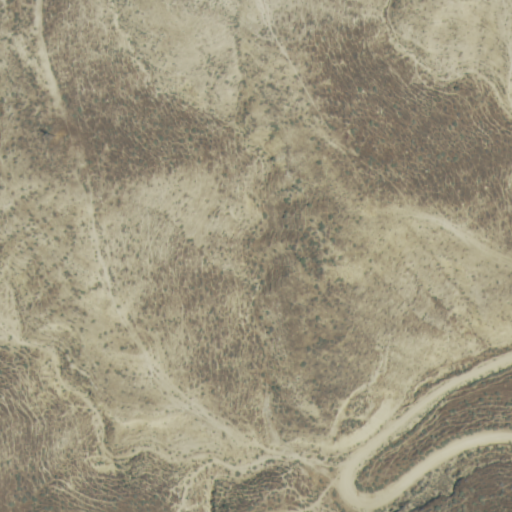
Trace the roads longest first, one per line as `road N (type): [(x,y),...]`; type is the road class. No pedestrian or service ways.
road 1 (residential): [(511,360),(443,392),(356,460),(350,487),(374,502)]
road 2 (residential): [(362,511),(461,445),(511,437)]
